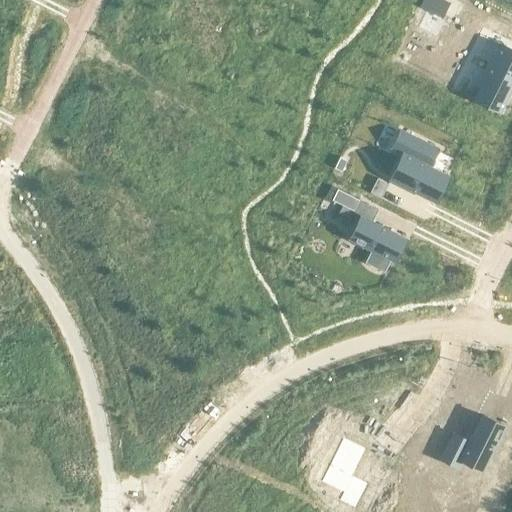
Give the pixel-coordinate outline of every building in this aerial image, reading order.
[(197,0),(181,0),(172,19),(192,29),(183,46),(218,64),(226,46),(215,41),(228,16),(197,0)] [(278,25),(275,32),(285,38),(289,31),(278,25)] [(511,49),(502,44),(475,97),(500,110),(511,87),(511,49)] [(148,89),(135,115),(155,125),(146,142),(181,159),(189,142),(179,137),(191,111),(148,89)] [(233,116),(229,123),(240,129),(243,122),(233,116)] [(404,153),(391,178),(435,200),(447,175),(427,165),(436,148),(402,130),(393,147),(404,153)] [(340,157),(335,167),(342,171),(347,160),(340,157)] [(338,188),(332,199),(354,210),(359,199),(338,188)] [(123,205),(111,230),(131,240),(122,257),(156,275),(165,257),(154,252),(167,227),(123,205)] [(362,216),(351,238),(394,260),(405,238),(362,216)] [(210,232),(206,240),(217,245),(221,238),(210,232)] [(454,434),(442,458),(458,466),(461,458),(483,469),(505,426),(483,415),(469,442),(454,434)] [(343,438),(321,482),(343,493),(339,500),(355,508),(367,484),(352,476),(365,449),(343,438)]
